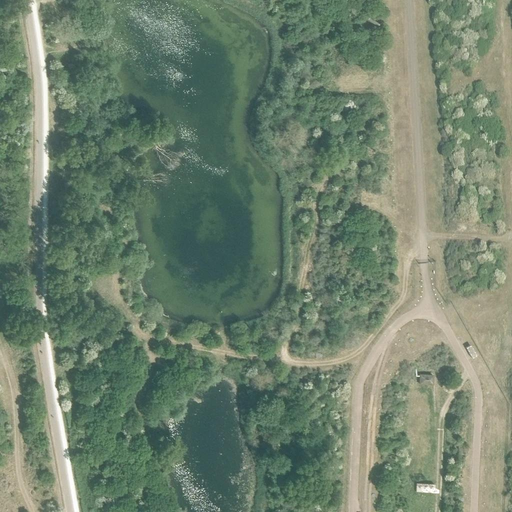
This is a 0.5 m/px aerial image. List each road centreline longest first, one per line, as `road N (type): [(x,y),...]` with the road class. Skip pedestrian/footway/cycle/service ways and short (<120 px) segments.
road 1 (unknown): [(61,511),(32,330),(31,93),(16,0)]
road 2 (track): [(158,511),(134,402),(154,362),(188,349),(328,364),(366,344),(423,278)]
road 3 (track): [(425,313),(408,0)]
road 4 (track): [(30,511),(20,478),(21,389),(0,317)]
